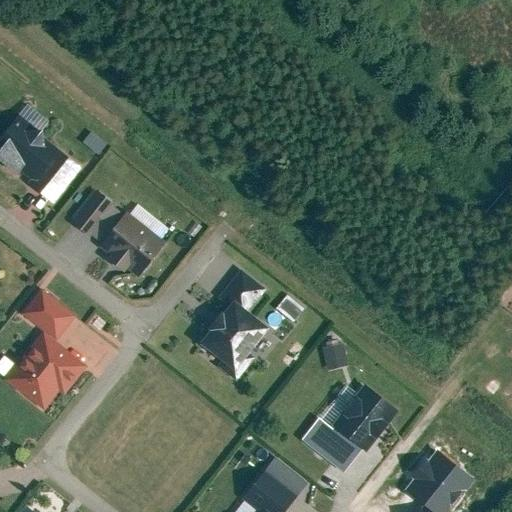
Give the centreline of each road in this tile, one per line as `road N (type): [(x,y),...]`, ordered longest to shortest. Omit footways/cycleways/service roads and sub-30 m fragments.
road 1 (residential): [(109,511),(64,476),(55,445),(146,326)]
road 2 (residential): [(146,326),(0,209)]
